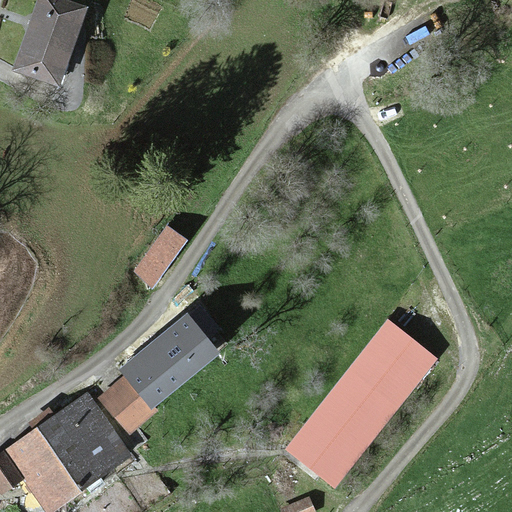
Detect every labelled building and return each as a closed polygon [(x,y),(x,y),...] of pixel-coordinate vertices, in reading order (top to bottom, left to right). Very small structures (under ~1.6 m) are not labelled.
[(86,6),(68,0),(37,0),(13,72),(58,88),(86,6)] [(124,377),(98,398),(128,435),(157,411),(155,408),(221,355),(210,340),(221,331),(199,303),(118,368),(124,377)] [(438,360),(388,320),(285,450),(335,490),(438,360)] [(86,391),(0,450),(0,494),(1,496),(23,480),(44,511),(51,511),(132,456),(86,391)] [(316,511),(309,496),(279,509),(280,511),(316,511)]
